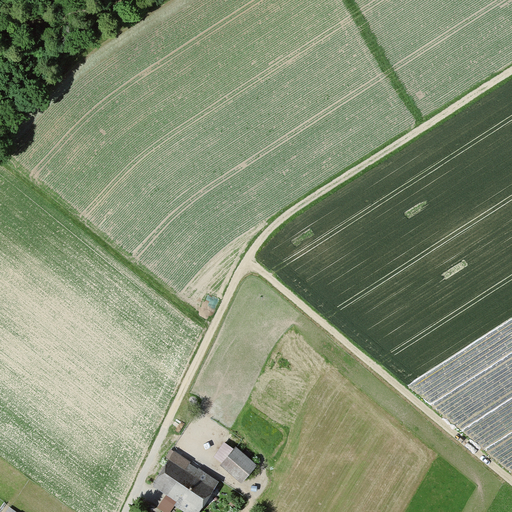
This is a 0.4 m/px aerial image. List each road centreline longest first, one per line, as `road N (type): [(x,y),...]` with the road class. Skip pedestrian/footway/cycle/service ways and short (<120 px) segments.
road 1 (track): [(165,425),(264,235),(511,69)]
road 2 (track): [(246,260),(511,480)]
road 3 (track): [(0,145),(85,47),(114,0)]
